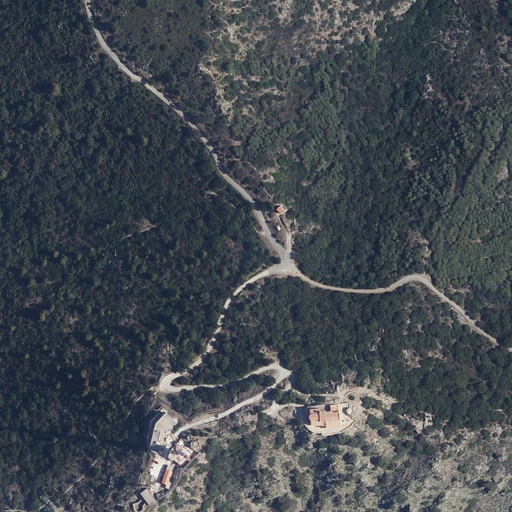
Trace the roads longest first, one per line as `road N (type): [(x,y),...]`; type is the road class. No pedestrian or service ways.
road 1 (unclassified): [(88,0),(108,50),(185,116),(286,256),(234,294),(207,352),(166,385),(229,384),(274,365),(292,375),(276,406),(300,407),(302,418)]
road 2 (track): [(511,349),(423,280),(362,291),(310,280),(291,267),(275,208)]
